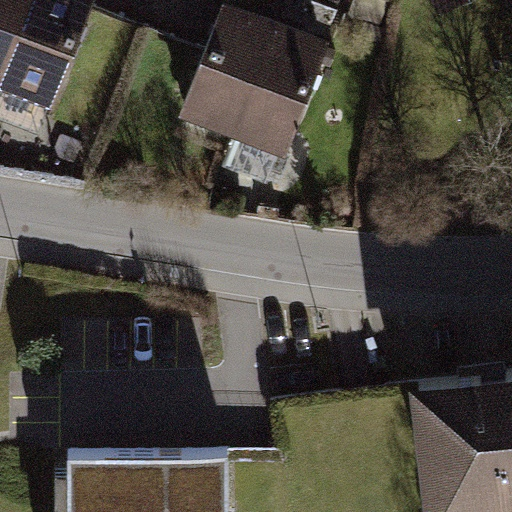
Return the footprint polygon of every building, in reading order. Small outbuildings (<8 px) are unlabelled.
[(0,0),(0,74),(30,0),(0,0)] [(88,2),(88,0),(30,0),(0,74),(0,86),(51,104),(88,2)] [(280,150),(329,32),(273,10),(225,131),(280,150)] [(511,350),(417,362),(425,511),(458,511),(511,506),(511,350)] [(231,511),(233,442),(69,443),(63,511),(231,511)]
